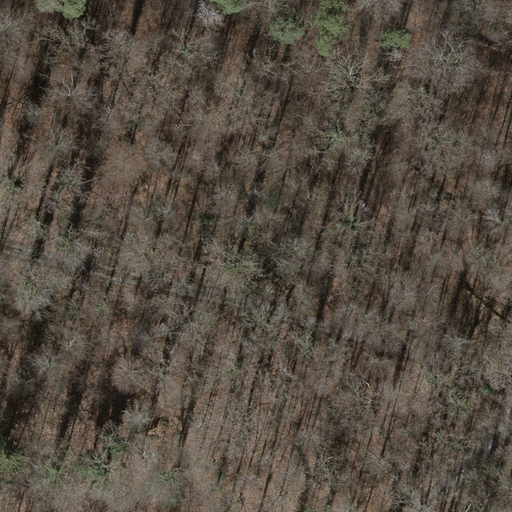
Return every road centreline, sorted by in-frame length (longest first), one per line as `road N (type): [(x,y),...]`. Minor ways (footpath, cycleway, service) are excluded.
road 1 (track): [(0,243),(401,343),(511,387)]
road 2 (track): [(511,422),(417,511)]
